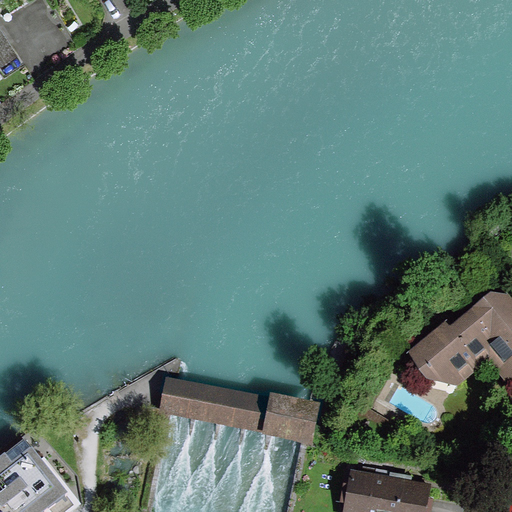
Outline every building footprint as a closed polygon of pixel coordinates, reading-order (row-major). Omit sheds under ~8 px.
[(0,68),(19,56),(0,27),(0,68)] [(505,383),(511,380),(511,304),(505,296),(490,295),(450,330),(444,324),(408,356),(431,381),(459,388),(487,363),(505,383)] [(162,390),(158,409),(170,411),(192,415),(196,416),(216,420),(221,420),(241,424),(246,425),(267,429),(272,430),(312,437),(320,396),(268,387),(267,394),(177,377),(164,375),(162,390)] [(392,423),(360,407),(356,437),(390,441),(392,423)] [(0,511),(64,511),(80,500),(68,484),(77,477),(44,435),(34,423),(0,449),(0,511)] [(362,468),(361,474),(350,472),(343,511),(431,511),(433,503),(427,502),(430,485),(384,478),(385,471),(362,468)]
